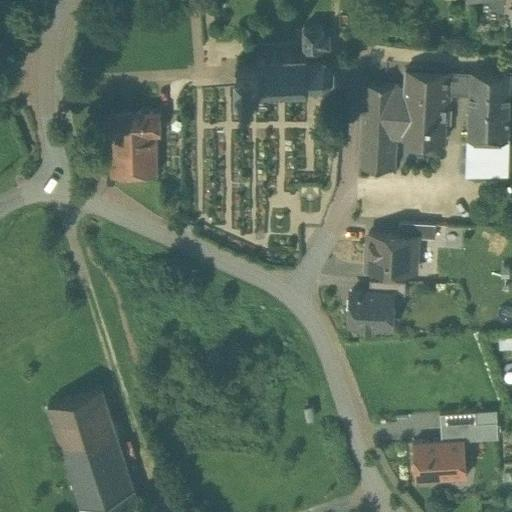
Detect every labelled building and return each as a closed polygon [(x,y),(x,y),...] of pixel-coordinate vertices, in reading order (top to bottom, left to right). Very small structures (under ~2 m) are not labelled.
[(307,55),(322,55),(323,43),(328,43),(329,45),(331,43),(329,41),(329,32),(331,31),(330,29),(327,31),(322,30),(322,27),(324,25),(322,23),(321,25),(306,25),(304,23),(302,25),(304,27),(304,36),(302,36),(302,38),(304,38),(304,52),(307,51),(307,55)] [(307,51),(304,52),(291,52),(291,48),(288,48),(288,52),(277,52),(277,48),(274,48),(273,52),(260,52),(257,50),(254,52),(257,55),(257,58),(239,58),(237,56),(235,58),(237,60),(237,80),(235,82),(237,84),(240,82),(258,82),(257,85),(255,88),(257,90),(260,87),(274,87),(274,91),(277,91),(277,87),(288,87),(288,91),(292,91),(292,87),(303,86),(306,90),(309,88),(308,87),(308,83),(323,83),(325,86),(327,85),(326,82),(332,76),(335,78),(336,75),(333,74),(333,65),(336,64),(335,62),(332,63),(326,56),(327,53),(325,52),(323,55),(322,55),(307,55),(307,51)] [(451,68),(406,66),(405,83),(400,83),(396,134),(445,138),(447,102),(449,102),(450,89),(451,69),(451,68)] [(511,69),(470,68),(470,70),(469,91),(469,103),(509,104),(511,69)] [(470,70),(451,69),(450,89),(469,91),(470,70)] [(400,83),(363,82),(359,164),(395,166),(396,134),(400,83)] [(509,104),(469,103),(468,135),(469,135),(506,137),(507,137),(509,104)] [(160,107),(104,110),(105,133),(110,133),(156,131),(161,130),(160,107)] [(156,131),(110,133),(111,173),(158,171),(156,131)] [(506,137),(469,135),(468,170),(505,171),(506,137)] [(435,221),(399,219),(398,232),(417,233),(417,235),(434,236),(435,221)] [(398,232),(369,230),(367,265),(416,267),(417,235),(417,233),(398,232)] [(469,248),(459,248),(461,285),(468,284),(467,268),(470,268),(469,248)] [(405,279),(370,277),(369,289),(393,290),(393,291),(405,292),(405,279)] [(369,289),(351,288),(349,322),(360,322),(360,324),(371,325),(371,323),(387,324),(388,307),(392,307),(393,291),(393,290),(369,289)] [(254,372),(151,370),(151,427),(254,429),(254,372)] [(102,385),(48,402),(80,502),(134,485),(102,385)] [(475,409),(440,411),(441,438),(464,436),(464,438),(498,436),(497,420),(476,421),(475,409)] [(416,478),(466,475),(464,438),(464,436),(441,438),(413,440),(416,478)] [(142,511),(134,485),(80,502),(83,511),(142,511)]
